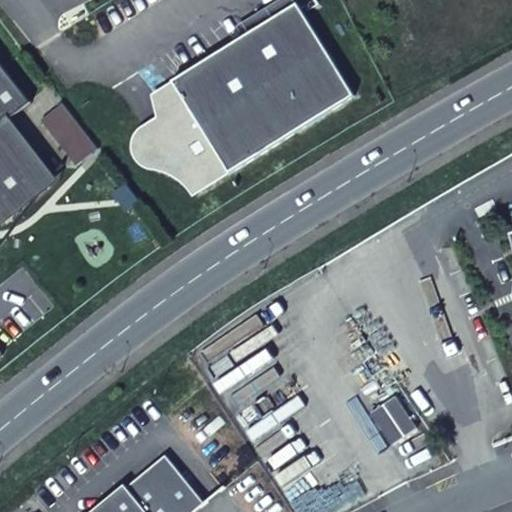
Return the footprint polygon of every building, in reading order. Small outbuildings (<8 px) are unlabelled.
[(234,172),(358,95),(299,2),(174,79),(175,80),(161,92),(164,97),(158,101),(162,117),(146,126),(143,129),(140,133),(137,139),(136,145),(137,152),(141,158),(147,164),(155,166),(168,169),(177,173),(189,182),(197,192),(232,170),(234,172)] [(0,218),(1,220),(38,192),(42,195),(59,174),(14,117),(33,101),(0,59),(0,218)] [(1,220),(0,218),(0,226),(1,227),(42,195),(38,192),(1,220)] [(196,511),(206,504),(166,456),(128,488),(126,486),(96,511),(196,511)] [(356,508),(387,488),(370,463),(339,483),(356,508)]
